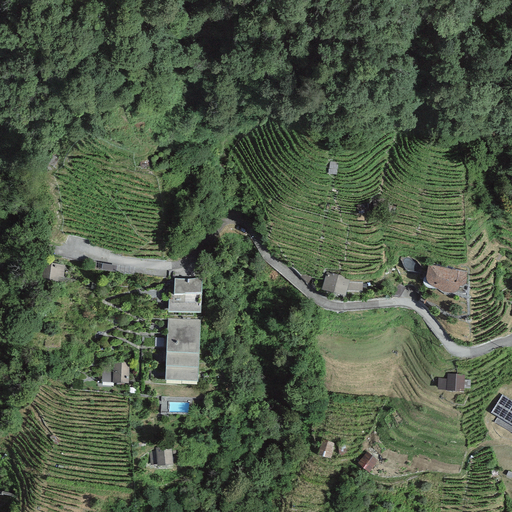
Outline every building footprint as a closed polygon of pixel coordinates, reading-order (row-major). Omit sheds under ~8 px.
[(387,198),(372,201),(374,215),(389,212),(387,198)] [(65,265),(42,263),(40,282),(58,284),(58,279),(63,279),(65,265)] [(457,271),(428,265),(426,279),(426,282),(427,284),(428,286),(429,288),(432,289),(440,293),(443,295),(446,296),(449,296),(453,295),(454,295),(456,294),(457,293),(458,292),(459,290),(460,288),(462,288),(466,285),(467,272),(457,270),(457,271)] [(344,277),(327,272),(321,292),(345,298),(347,291),(349,282),(350,281),(344,279),(344,277)] [(193,281),(175,279),(174,286),(169,286),(168,315),(201,317),(202,283),(193,281)] [(363,283),(349,282),(347,291),(362,292),(363,283)] [(201,320),(168,319),(165,383),(198,384),(201,320)] [(129,362),(113,362),(113,385),(129,385),(129,362)] [(472,375),(447,376),(447,392),(473,392),(472,375)] [(511,399),(506,396),(493,420),(511,429),(511,399)] [(335,444),(322,441),(317,457),(330,460),(335,444)] [(171,446),(155,448),(157,468),(173,466),(171,446)] [(379,461),(367,452),(356,465),(368,475),(379,461)]
